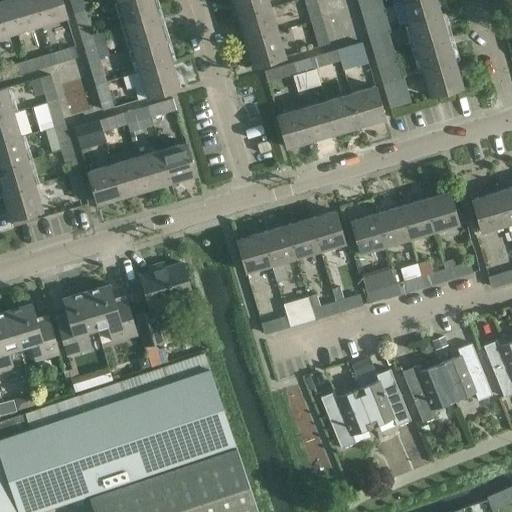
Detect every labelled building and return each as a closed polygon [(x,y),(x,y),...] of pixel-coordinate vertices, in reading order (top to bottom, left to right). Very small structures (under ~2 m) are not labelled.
[(0,36),(17,31),(7,0),(5,0),(0,1),(0,36)] [(7,0),(17,31),(42,24),(34,0),(7,0)] [(34,0),(42,24),(66,16),(61,0),(34,0)] [(69,0),(74,13),(85,10),(86,10),(83,0),(69,0)] [(152,0),(117,0),(125,24),(157,14),(152,0)] [(267,0),(232,0),(238,17),(270,8),(267,0)] [(303,0),(310,22),(322,19),(316,0),(303,0)] [(357,0),(361,11),(372,7),(369,0),(357,0)] [(401,0),(408,23),(440,14),(436,0),(401,0)] [(369,37),(380,33),(391,30),(385,13),(375,16),(372,7),(361,11),(369,37)] [(270,8),(238,17),(245,42),(277,32),(270,8)] [(74,13),(81,37),(92,34),(85,10),(74,13)] [(125,24),(132,48),(164,39),(157,14),(125,24)] [(416,48),(448,38),(440,14),(408,23),(416,48)] [(322,19),(310,22),(317,47),(329,43),(322,19)] [(245,42),(253,66),(284,56),(277,32),(245,42)] [(380,33),(369,37),(376,60),(387,56),(380,33)] [(92,34),(81,37),(88,61),(99,58),(92,34)] [(422,71),(454,61),(448,38),(416,48),(422,71)] [(132,48),(139,73),(172,64),(164,39),(132,48)] [(367,62),(362,42),(337,50),(340,61),(355,57),(358,65),(367,62)] [(74,46),(50,53),(54,64),(77,57),(74,46)] [(337,50),(313,57),(320,84),(341,77),(337,62),(340,61),(337,50)] [(29,72),(54,64),(50,53),(26,60),(29,72)] [(387,56),(376,60),(383,83),(394,80),(387,56)] [(289,64),(292,75),(297,92),(321,85),(320,84),(313,57),(289,64)] [(99,58),(88,61),(96,86),(107,83),(99,58)] [(1,68),(5,79),(29,72),(26,60),(1,68)] [(454,61),(422,71),(430,96),(462,87),(454,61)] [(123,77),(123,78),(126,89),(143,85),(147,97),(179,88),(172,64),(139,73),(123,77)] [(289,64),(264,71),(267,82),(292,75),(289,64)] [(57,99),(50,75),(40,78),(47,103),(57,99)] [(383,83),(390,109),(410,103),(406,90),(398,93),(394,80),(383,83)] [(107,83),(96,86),(103,110),(114,106),(107,83)] [(359,126),(384,118),(375,86),(349,94),(359,126)] [(0,116),(13,112),(6,87),(0,88),(0,116)] [(349,94),(326,101),(335,133),(359,126),(349,94)] [(54,127),(65,124),(57,99),(47,103),(54,127)] [(173,99),(147,106),(150,117),(176,110),(173,99)] [(301,108),(311,140),(335,133),(326,101),(301,108)] [(123,113),(126,124),(150,117),(147,106),(123,113)] [(301,108),(277,115),(286,147),(311,140),(301,108)] [(0,116),(0,143),(20,138),(13,112),(0,116)] [(123,113),(100,120),(103,131),(126,124),(123,113)] [(100,120),(75,127),(78,139),(103,131),(100,120)] [(61,150),(72,147),(65,124),(54,127),(61,150)] [(0,143),(0,168),(27,161),(20,138),(0,143)] [(195,174),(185,142),(160,150),(169,182),(195,174)] [(61,150),(68,175),(79,171),(72,147),(61,150)] [(136,157),(146,189),(169,182),(160,150),(136,157)] [(113,164),(122,196),(146,189),(136,157),(113,164)] [(0,186),(2,194),(34,185),(27,161),(0,168),(0,186)] [(122,196),(113,164),(87,172),(97,204),(122,196)] [(68,175),(73,190),(83,187),(79,171),(68,175)] [(12,219),(14,225),(36,219),(34,212),(42,210),(34,185),(2,194),(10,219),(12,219)] [(511,187),(497,192),(507,224),(511,222),(511,187)] [(448,191),(424,199),(433,231),(458,224),(448,191)] [(471,199),(481,231),(507,224),(497,192),(471,199)] [(424,199),(399,206),(409,238),(433,231),(424,199)] [(375,213),(385,245),(409,238),(399,206),(375,213)] [(335,211),(310,218),(320,250),(344,243),(335,211)] [(375,213),(350,221),(360,253),(385,245),(375,213)] [(310,218),(286,225),(295,257),(320,250),(310,218)] [(286,225),(262,232),(272,264),(271,265),(276,282),(288,278),(283,261),(295,257),(286,225)] [(262,232),(236,240),(246,272),(271,265),(272,264),(262,232)] [(191,293),(182,262),(140,275),(149,306),(191,293)] [(453,266),(456,277),(472,272),(469,262),(453,266)] [(432,284),(448,279),(445,269),(429,273),(432,284)] [(370,302),(384,298),(400,293),(396,283),(381,288),(378,276),(363,280),(370,302)] [(408,291),(424,286),(421,276),(405,281),(408,291)] [(109,284),(86,291),(97,327),(108,324),(113,341),(136,334),(126,300),(114,303),(109,284)] [(68,317),(57,320),(62,340),(67,355),(91,347),(86,330),(97,327),(86,291),(63,298),(68,317)] [(319,306),(320,306),(316,294),(308,297),(311,308),(319,306)] [(344,299),(335,301),(338,312),(347,309),(362,304),(359,294),(344,299)] [(308,297),(283,304),(290,326),(298,323),(314,319),(311,308),(308,297)] [(319,306),(322,316),(338,312),(335,301),(320,306),(319,306)] [(36,360),(58,353),(48,319),(36,322),(31,303),(10,310),(20,347),(31,344),(36,360)] [(154,309),(136,314),(146,347),(163,342),(154,309)] [(0,370),(15,366),(10,350),(20,347),(10,310),(0,312),(0,370)] [(202,313),(191,316),(195,331),(207,327),(202,313)] [(270,320),(271,321),(273,330),(287,328),(284,315),(270,320)] [(503,397),(511,393),(511,341),(500,346),(497,340),(483,345),(503,397)] [(429,341),(418,345),(421,352),(427,354),(433,352),(429,341)] [(435,353),(454,400),(474,392),(478,400),(492,394),(471,343),(457,349),(459,355),(440,363),(436,352),(435,353)] [(257,511),(204,353),(152,371),(0,422),(0,511),(32,511),(88,494),(94,511),(257,511)] [(389,353),(384,354),(388,365),(393,363),(389,353)] [(436,417),(433,409),(454,400),(435,353),(431,354),(435,365),(418,372),(415,365),(401,371),(422,423),(436,417)] [(146,356),(137,359),(140,369),(149,366),(146,356)] [(359,360),(349,364),(354,375),(360,372),(362,366),(359,360)] [(108,367),(78,376),(70,378),(75,393),(112,381),(108,367)] [(410,420),(390,369),(375,374),(378,381),(357,389),(372,426),(393,417),(396,426),(410,420)] [(357,389),(337,398),(334,391),(320,397),(340,448),(355,443),(351,434),(372,426),(357,389)] [(31,394),(14,398),(17,409),(34,404),(31,394)] [(428,424),(420,427),(423,433),(430,430),(428,424)]
